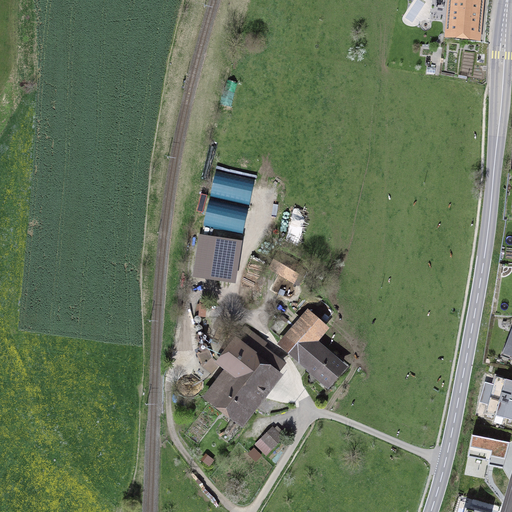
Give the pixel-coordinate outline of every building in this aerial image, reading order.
[(478,0),(453,0),(450,33),(475,35),(478,0)] [(437,6),(434,18),(443,20),(446,8),(437,6)] [(250,194),(254,167),(214,162),(210,188),(250,194)] [(230,279),(236,242),(201,237),(195,274),(230,279)] [(271,266),(300,283),(306,273),(300,269),(301,267),(279,254),(271,266)] [(328,383),(342,367),(310,339),(322,326),(308,314),(283,344),(312,369),(309,372),(325,386),(327,383),(328,383)] [(211,398),(239,420),(281,365),(250,342),(255,336),(245,328),(219,363),(231,372),(211,398)] [(202,359),(210,355),(206,347),(204,338),(195,341),(202,359)] [(511,380),(496,376),(486,413),(511,419),(511,380)] [(480,400),(486,402),(493,381),(486,379),(480,400)] [(272,449),(283,438),(272,427),(261,438),(272,449)] [(506,459),(509,443),(472,435),(469,451),(468,456),(489,460),(491,455),(506,459)] [(257,460),(263,453),(254,445),(248,452),(257,460)]
